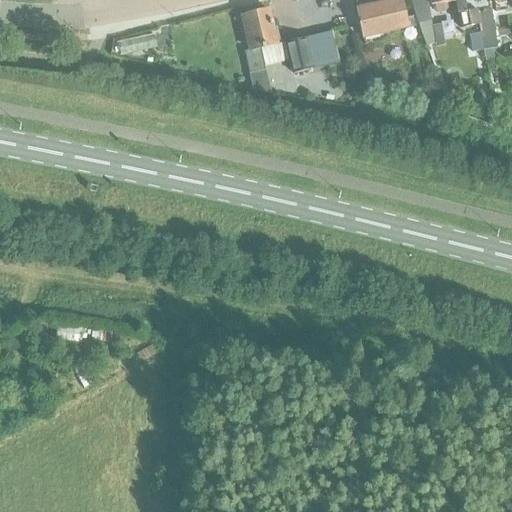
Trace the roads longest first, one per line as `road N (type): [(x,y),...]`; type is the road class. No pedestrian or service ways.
road 1 (secondary): [(511,259),(0,143)]
road 2 (residential): [(0,267),(288,316)]
